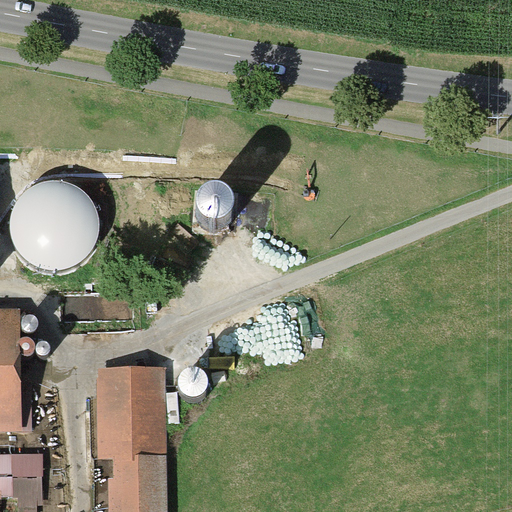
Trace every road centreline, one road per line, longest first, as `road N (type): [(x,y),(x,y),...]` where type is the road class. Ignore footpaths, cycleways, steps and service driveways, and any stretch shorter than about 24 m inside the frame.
road 1 (track): [(0,51),(511,150)]
road 2 (tertiary): [(0,13),(511,97)]
